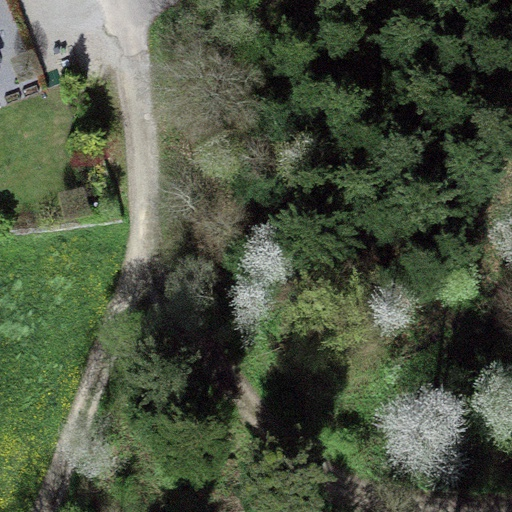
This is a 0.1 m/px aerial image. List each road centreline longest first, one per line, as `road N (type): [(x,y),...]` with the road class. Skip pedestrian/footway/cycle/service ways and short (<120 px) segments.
road 1 (track): [(511,504),(398,505),(319,477),(238,402),(136,268)]
road 2 (track): [(144,219),(136,268),(48,511)]
